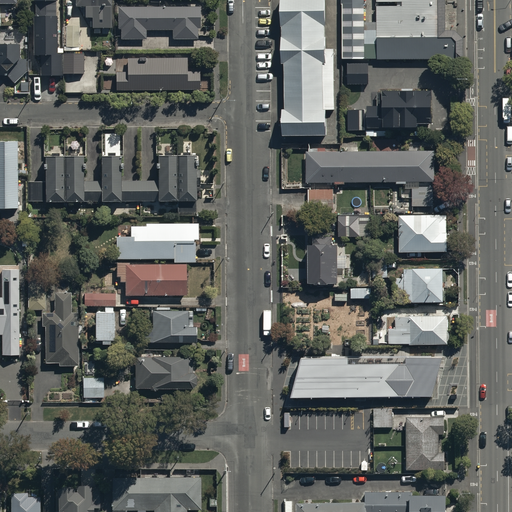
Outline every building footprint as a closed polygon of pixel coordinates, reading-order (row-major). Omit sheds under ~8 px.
[(56,50),(56,0),(35,0),(35,14),(34,14),(33,51),(40,52),(40,72),(61,72),(61,50),(56,50)] [(111,26),(111,0),(75,0),(75,3),(85,3),(85,15),(93,15),(93,26),(94,26),(94,31),(100,31),(100,26),(111,26)] [(324,48),(323,0),(280,0),(281,60),(286,60),(286,110),(283,110),(283,135),(326,135),(326,107),(333,107),(333,48),(324,48)] [(368,60),(367,0),(342,0),(343,61),(368,60)] [(377,0),(378,60),(451,59),(451,34),(441,34),(440,0),(377,0)] [(200,4),(118,4),(117,28),(120,28),(120,38),(147,38),(147,28),(172,28),(172,37),(197,38),(197,27),(200,27),(200,4)] [(66,23),(66,45),(79,45),(79,23),(66,23)] [(18,39),(0,39),(0,79),(28,79),(27,56),(19,56),(18,39)] [(84,72),(84,50),(63,50),(63,72),(84,72)] [(162,63),(132,63),(132,78),(129,78),(129,85),(133,85),(133,92),(185,92),(185,62),(176,62),(176,61),(162,61),(162,63)] [(369,64),(348,63),(347,85),(368,86),(369,64)] [(416,90),(381,91),(381,93),(377,94),(378,129),(387,129),(387,126),(416,125),(416,124),(432,123),(431,90),(416,90)] [(365,106),(348,106),(348,128),(365,128),(365,106)] [(0,205),(17,206),(17,139),(0,139),(0,205)] [(435,148),(326,149),(326,146),(312,147),(312,150),(306,150),(306,181),(334,180),(334,182),(344,182),(344,181),(396,180),(396,182),(401,182),(401,196),(411,196),(411,205),(432,205),(432,184),(430,184),(430,178),(435,178),(435,148)] [(45,151),(45,180),(26,180),(26,198),(177,198),(177,214),(196,214),(196,182),(200,182),(200,168),(196,168),(196,161),(198,161),(198,155),(195,155),(195,152),(158,152),(158,157),(156,157),(156,163),(157,163),(157,179),(121,179),(121,162),(123,162),(123,158),(121,158),(121,152),(101,152),(101,179),(83,179),(83,163),(86,163),(86,159),(83,159),(83,151),(45,151)] [(333,188),(308,188),(308,207),(333,207),(333,188)] [(447,212),(398,212),(398,249),(447,248),(447,212)] [(363,214),(339,214),(339,234),(363,235),(363,214)] [(198,221),(145,221),(145,224),(131,224),(131,232),(115,232),(115,256),(174,256),(174,260),(194,260),(194,238),(193,238),(193,236),(198,236),(198,221)] [(308,239),(309,277),(338,276),(338,239),(332,239),(332,234),(312,235),(313,239),(308,239)] [(387,275),(387,258),(372,258),(372,276),(387,275)] [(130,260),(116,259),(117,274),(120,274),(120,280),(125,280),(125,293),(186,292),(186,279),(188,279),(188,271),(186,271),(186,261),(129,262),(130,260)] [(442,264),(404,265),(404,271),(401,271),(401,276),(395,276),(395,279),(393,279),(394,299),(443,298),(442,264)] [(27,307),(45,307),(45,268),(27,268),(27,307)] [(0,334),(3,334),(3,354),(19,354),(19,270),(2,270),(2,298),(0,297),(0,334)] [(55,310),(42,310),(42,323),(45,323),(46,360),(59,360),(59,363),(78,363),(78,309),(70,309),(70,289),(54,290),(55,310)] [(115,291),(85,291),(85,304),(115,304),(115,291)] [(105,307),(95,307),(95,335),(101,335),(101,340),(110,340),(110,336),(115,336),(115,308),(113,308),(113,305),(105,306),(105,307)] [(188,307),(151,307),(151,325),(144,325),(144,338),(196,338),(196,324),(192,324),(192,309),(188,309),(188,307)] [(350,313),(318,310),(317,330),(348,332),(350,313)] [(447,313),(396,315),(396,326),(388,326),(389,342),(409,341),(409,342),(448,341),(447,313)] [(188,353),(135,354),(135,385),(192,384),(196,380),(195,373),(192,370),(188,370),(188,353)] [(334,354),(302,354),(293,399),(439,398),(443,356),(334,356),(334,354)] [(104,396),(103,373),(84,374),(85,396),(104,396)] [(321,408),(301,408),(300,431),(321,432),(321,408)] [(393,431),(393,411),(375,411),(375,431),(393,431)] [(443,416),(406,417),(406,469),(444,468),(444,451),(438,451),(438,434),(443,434),(443,416)] [(345,438),(300,438),(301,467),(305,467),(305,470),(345,469),(345,466),(352,466),(351,438),(345,439),(345,438)] [(186,511),(187,508),(202,508),(202,477),(112,477),(112,511),(125,511),(125,510),(137,510),(137,511),(145,511),(145,509),(154,509),(153,511),(186,511)] [(99,507),(99,485),(91,485),(91,483),(77,483),(77,490),(74,490),(74,486),(58,486),(58,509),(62,509),(62,511),(93,511),(94,511),(94,507),(99,507)] [(413,491),(365,491),(365,501),(296,502),(296,511),(446,511),(446,494),(413,494),(413,491)] [(39,511),(39,496),(27,496),(27,492),(11,492),(10,511),(39,511)]
